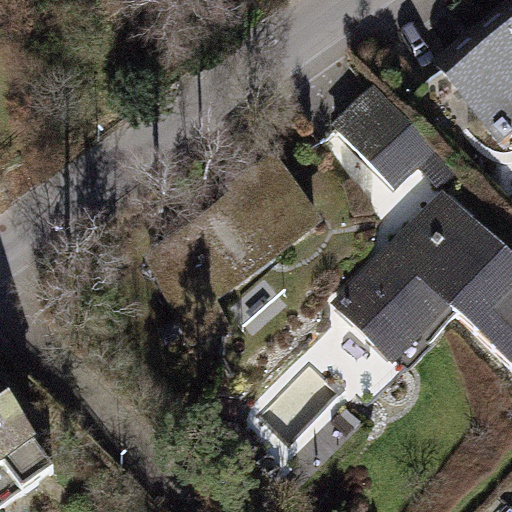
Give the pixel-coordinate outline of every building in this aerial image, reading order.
[(511,63),(479,88),(511,132),(511,63)] [(399,186),(442,151),(388,85),(345,120),(399,186)] [(237,317),(223,297),(332,218),(288,157),(196,224),(210,243),(165,276),(209,337),(237,317)] [(511,239),(462,185),(340,294),(410,372),(466,321),(511,372),(511,239)] [(49,511),(112,465),(36,365),(0,391),(0,511),(49,511)]
